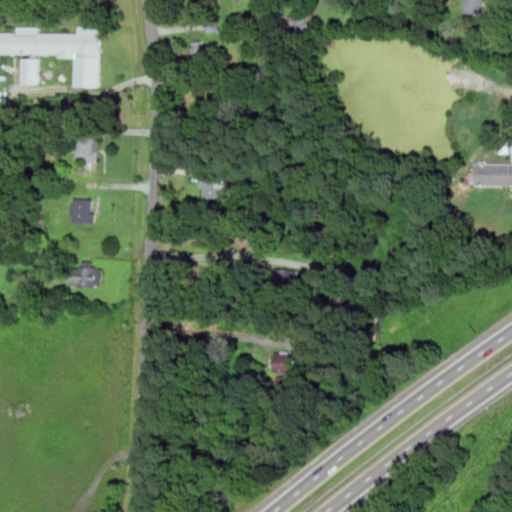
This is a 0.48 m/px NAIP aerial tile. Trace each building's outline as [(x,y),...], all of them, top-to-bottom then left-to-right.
[(464,12),(464,0),(484,0),(484,12),(464,12)] [(316,29),(316,13),(291,13),(291,29),(316,29)] [(209,30),(220,30),(220,20),(209,20),(209,30)] [(0,53),(78,53),(77,86),(103,86),(103,26),(81,26),(81,34),(42,34),(42,27),(21,27),(21,33),(0,33),(0,53)] [(194,40),(194,61),(210,61),(210,40),(194,40)] [(26,83),(43,83),(43,57),(26,57),(26,83)] [(101,164),(101,136),(79,135),(79,163),(101,164)] [(511,164),(511,185),(476,185),(476,164),(511,164)] [(202,197),(229,197),(229,173),(202,173),(202,197)] [(96,221),(96,198),(73,198),(74,221),(96,221)] [(72,286),(104,286),(104,266),(92,266),(92,260),(84,260),(84,266),(72,266),(72,286)] [(304,287),(304,268),(278,268),(278,287),(304,287)] [(298,372),(298,351),(276,351),(276,372),(298,372)]
